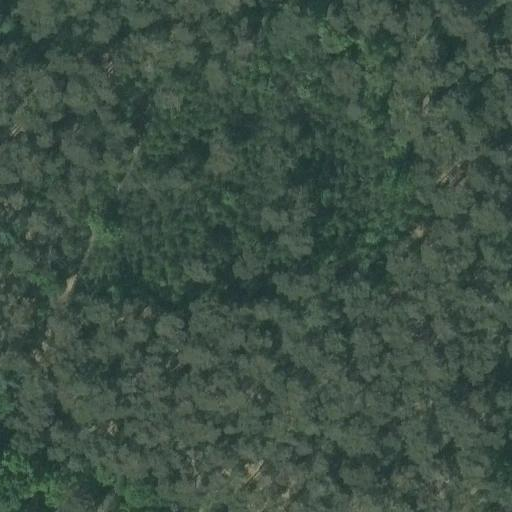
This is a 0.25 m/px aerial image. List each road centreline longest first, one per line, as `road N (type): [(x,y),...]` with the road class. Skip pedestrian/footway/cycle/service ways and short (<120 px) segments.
road 1 (track): [(0,423),(158,75),(110,0)]
road 2 (track): [(0,441),(155,511)]
